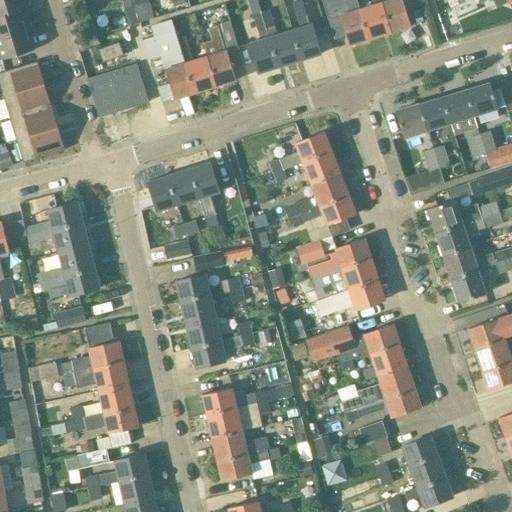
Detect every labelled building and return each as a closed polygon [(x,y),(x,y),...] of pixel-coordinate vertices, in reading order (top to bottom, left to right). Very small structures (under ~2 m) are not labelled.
[(0,0),(0,15),(22,9),(22,10),(26,9),(23,0),(0,0)] [(146,0),(121,0),(127,25),(152,18),(146,0)] [(250,44),(259,74),(280,67),(263,12),(261,13),(257,0),(247,0),(260,41),(250,44)] [(340,16),(349,45),(368,39),(359,10),(355,0),(321,0),(328,20),(340,16)] [(359,10),(368,39),(391,32),(381,0),(371,0),(373,5),(359,10)] [(381,0),(391,32),(410,26),(401,0),(381,0)] [(290,31),(300,61),(321,54),(311,24),(309,25),(301,1),(292,4),(299,28),(290,31)] [(0,37),(28,29),(22,10),(22,9),(0,15),(0,37)] [(263,12),(280,67),(300,61),(290,31),(276,35),(269,10),(263,12)] [(157,88),(162,102),(174,98),(174,99),(194,93),(184,63),(183,63),(181,55),(171,20),(151,26),(154,37),(142,41),(148,60),(161,56),(170,84),(157,88)] [(206,56),(215,86),(236,80),(226,50),(237,47),(229,22),(207,29),(211,40),(202,43),(206,56)] [(0,37),(0,55),(1,60),(34,50),(28,29),(0,37)] [(98,49),(103,62),(123,55),(118,42),(98,49)] [(184,63),(194,93),(215,86),(206,56),(184,63)] [(0,72),(0,83),(4,96),(45,83),(38,61),(0,72)] [(104,90),(117,86),(130,82),(137,106),(149,102),(137,63),(87,78),(92,93),(104,90)] [(117,86),(124,110),(137,106),(130,82),(117,86)] [(489,82),(465,89),(474,116),(497,108),(489,82)] [(4,96),(11,118),(51,105),(45,83),(4,96)] [(511,83),(500,89),(506,112),(511,109),(511,83)] [(104,90),(111,114),(124,110),(117,86),(104,90)] [(442,96),(451,123),(474,116),(465,89),(442,96)] [(92,93),(99,117),(111,114),(104,90),(92,93)] [(442,96),(419,104),(428,130),(451,123),(442,96)] [(396,111),(404,138),(428,130),(419,104),(396,111)] [(11,118),(17,139),(58,127),(51,105),(11,118)] [(17,139),(24,162),(65,149),(58,127),(17,139)] [(479,135),(485,154),(495,151),(489,131),(479,135)] [(303,165),(332,153),(323,133),(295,144),(298,152),(269,163),(274,176),(284,172),(284,170),(302,163),(303,165)] [(469,138),(475,157),(485,154),(479,135),(469,138)] [(434,149),(440,169),(449,166),(443,146),(434,149)] [(422,152),(428,172),(440,169),(434,149),(422,152)] [(0,170),(14,165),(8,151),(6,151),(0,153),(0,170)] [(311,184),(339,173),(332,153),(303,165),(311,184)] [(198,199),(208,229),(218,225),(209,196),(219,192),(210,163),(189,170),(198,199)] [(178,205),(198,199),(189,170),(169,176),(178,205)] [(287,179),(284,172),(274,176),(277,183),(287,179)] [(319,205),(347,193),(339,173),(311,184),(319,205)] [(467,183),(472,197),(503,187),(498,173),(467,183)] [(158,212),(178,205),(169,176),(148,182),(158,212)] [(290,218),(294,228),(323,217),(327,226),(356,215),(347,193),(319,205),(319,207),(301,214),(290,218)] [(428,209),(435,233),(498,211),(495,201),(478,207),(477,204),(457,211),(454,200),(428,209)] [(27,239),(83,225),(78,203),(48,211),(50,221),(25,228),(27,239)] [(286,209),(290,218),(301,214),(297,204),(286,209)] [(435,233),(443,256),(469,247),(467,239),(479,235),(478,231),(502,223),(498,211),(435,233)] [(265,214),(253,217),(256,228),(268,225),(265,214)] [(184,224),(188,236),(198,232),(194,220),(184,224)] [(0,222),(0,300),(16,296),(11,278),(4,279),(0,263),(0,254),(9,252),(2,222),(0,222)] [(163,246),(167,259),(191,254),(188,240),(187,236),(188,236),(184,224),(172,227),(175,239),(177,238),(178,242),(163,246)] [(59,253),(89,245),(83,225),(27,239),(29,243),(55,237),(59,253)] [(308,267),(312,279),(371,259),(364,238),(335,248),(338,256),(308,267)] [(296,249),(301,264),(325,256),(319,240),(296,249)] [(39,280),(94,266),(89,245),(59,253),(62,267),(37,274),(39,280)] [(223,253),(226,266),(234,264),(233,261),(252,257),(250,247),(223,253)] [(474,259),(469,247),(443,256),(451,278),(477,269),(477,270),(494,265),(511,258),(511,251),(511,248),(492,254),(492,253),(474,259)] [(192,258),(195,273),(224,266),(220,251),(192,258)] [(511,258),(494,265),(498,275),(511,270),(511,258)] [(312,279),(318,298),(378,278),(371,259),(312,279)] [(67,284),(70,296),(100,288),(94,266),(39,280),(41,291),(67,284)] [(477,270),(477,269),(451,278),(459,302),(485,293),(477,270)] [(176,282),(181,303),(211,296),(206,274),(176,282)] [(230,291),(230,292),(242,289),(239,277),(220,281),(222,293),(230,291)] [(318,298),(322,309),(352,299),(356,308),(385,299),(378,278),(318,298)] [(230,292),(232,303),(244,300),(242,289),(230,292)] [(181,303),(186,324),(216,317),(211,296),(181,303)] [(54,313),(58,328),(86,321),(83,306),(54,313)] [(504,337),(511,334),(511,312),(468,328),(475,348),(504,338),(504,337)] [(186,324),(191,345),(221,338),(216,317),(186,324)] [(237,323),(240,335),(252,332),(249,320),(237,323)] [(74,372),(123,360),(119,342),(115,343),(110,323),(85,329),(91,355),(71,359),(71,361),(74,373),(74,372)] [(370,353),(400,343),(393,324),(364,334),(354,337),(351,325),(305,340),(312,363),(336,355),(339,363),(339,364),(340,364),(352,360),(371,354),(370,353)] [(191,345),(196,367),(226,360),(224,349),(243,345),(243,347),(255,344),(252,332),(240,335),(221,340),(221,338),(191,345)] [(475,348),(482,368),(511,358),(504,338),(475,348)] [(407,365),(400,343),(370,353),(371,354),(378,376),(407,365)] [(252,354),(255,366),(286,358),(283,346),(252,354)] [(0,357),(3,373),(18,370),(15,351),(0,353),(0,357)] [(482,368),(489,389),(511,380),(511,361),(511,358),(482,368)] [(99,391),(129,384),(123,360),(74,372),(74,373),(76,385),(77,388),(97,382),(99,391)] [(355,369),(352,360),(340,364),(343,373),(355,369)] [(71,361),(57,365),(59,375),(61,376),(74,373),(71,361)] [(54,362),(28,368),(31,382),(57,375),(54,362)] [(340,402),(344,412),(356,408),(414,388),(407,365),(378,376),(381,384),(355,392),(357,397),(340,402)] [(4,380),(6,390),(22,387),(18,370),(3,373),(4,380)] [(74,373),(61,376),(65,388),(76,385),(74,373)] [(104,412),(133,405),(129,384),(99,391),(104,412)] [(253,392),(256,404),(267,401),(277,399),(275,387),(253,392)] [(203,395),(208,417),(237,410),(232,388),(203,395)] [(421,407),(414,388),(356,408),(359,418),(383,410),(384,415),(390,413),(392,417),(421,407)] [(9,403),(12,420),(27,417),(24,399),(9,403)] [(256,404),(258,416),(270,413),(267,401),(256,404)] [(109,433),(138,427),(133,405),(104,412),(104,413),(84,417),(84,416),(72,419),(72,421),(64,422),(67,433),(87,428),(87,431),(107,426),(109,433)] [(72,419),(84,416),(82,405),(69,407),(72,419)] [(208,417),(213,437),(242,430),(237,410),(208,417)] [(511,412),(499,417),(506,436),(511,433),(511,412)] [(6,440),(9,455),(33,450),(27,417),(12,420),(15,438),(6,440)] [(358,429),(363,445),(387,436),(382,421),(358,429)] [(330,432),(321,433),(319,422),(312,423),(317,456),(333,453),(330,432)] [(242,430),(213,437),(218,460),(248,454),(266,449),(263,437),(255,438),(253,428),(242,430)] [(438,456),(431,436),(401,447),(409,467),(438,456)] [(266,449),(269,459),(269,460),(280,457),(278,446),(266,449)] [(76,455),(79,469),(110,462),(106,448),(95,451),(76,455)] [(266,449),(248,454),(250,463),(269,459),(266,449)] [(119,481),(119,483),(149,477),(145,454),(114,461),(117,471),(85,478),(88,490),(100,488),(99,485),(119,481)] [(218,460),(223,481),(253,474),(250,463),(248,454),(218,460)] [(446,476),(438,456),(409,467),(417,487),(446,476)] [(321,464),(326,484),(346,479),(342,459),(321,464)] [(390,473),(386,463),(375,467),(379,479),(390,474),(390,473)] [(21,468),(24,486),(40,483),(36,465),(21,468)] [(394,483),(390,474),(379,479),(383,488),(394,483)] [(421,498),(424,507),(453,496),(446,476),(417,487),(417,488),(404,492),(408,502),(421,498)] [(119,483),(124,505),(154,498),(149,477),(119,483)] [(24,486),(27,504),(43,501),(40,483),(24,486)] [(102,498),(100,488),(88,490),(90,501),(102,498)] [(49,495),(53,511),(58,511),(68,510),(64,492),(49,495)] [(387,500),(391,511),(405,511),(399,495),(387,500)] [(124,505),(125,511),(157,511),(154,498),(124,505)] [(229,508),(229,511),(261,511),(259,501),(229,508)] [(279,504),(280,511),(293,511),(291,502),(279,504)]
